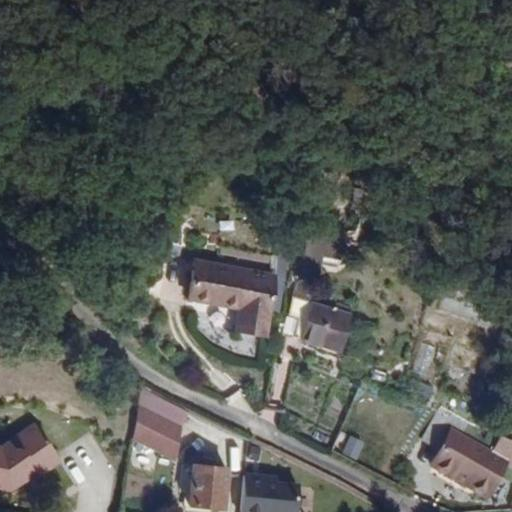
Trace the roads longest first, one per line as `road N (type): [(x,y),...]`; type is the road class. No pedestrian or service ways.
road 1 (residential): [(416,511),(156,363)]
road 2 (track): [(156,363),(0,239)]
